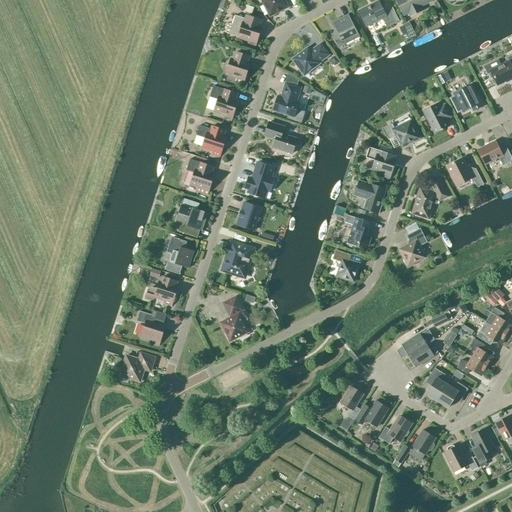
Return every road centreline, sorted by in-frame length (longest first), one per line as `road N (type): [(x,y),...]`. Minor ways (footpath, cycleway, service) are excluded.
road 1 (residential): [(164,395),(353,299),(372,279),(415,160),(509,113)]
road 2 (residential): [(164,395),(271,54),(298,22),(341,0)]
road 3 (residential): [(490,408),(446,426),(399,396),(388,374)]
